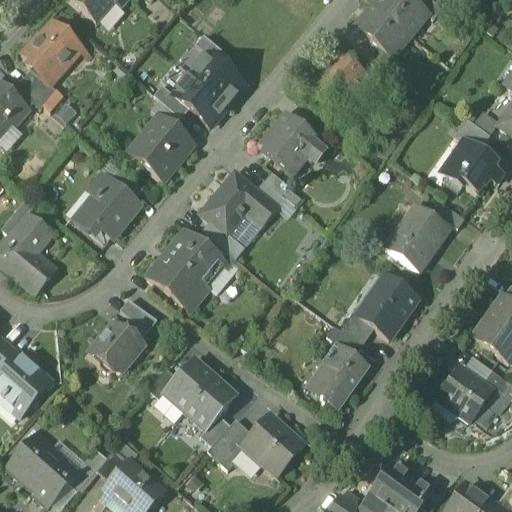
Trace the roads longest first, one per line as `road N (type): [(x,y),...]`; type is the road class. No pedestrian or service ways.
road 1 (residential): [(349,0),(113,285),(66,315),(8,310),(0,302)]
road 2 (residential): [(374,419),(511,229)]
road 3 (residential): [(374,419),(427,458),(484,465),(511,448)]
